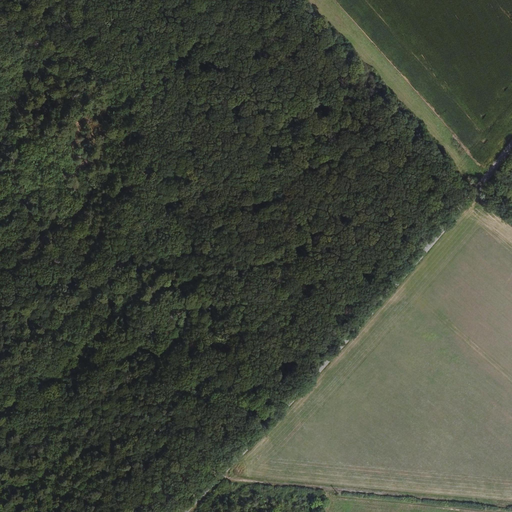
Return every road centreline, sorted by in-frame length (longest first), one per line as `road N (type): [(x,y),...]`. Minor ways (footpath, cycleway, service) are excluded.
road 1 (unclassified): [(187,511),(511,142)]
road 2 (track): [(441,199),(383,271),(152,505)]
road 3 (track): [(246,0),(299,75),(408,193),(441,199)]
road 4 (track): [(0,482),(23,504),(152,505)]
